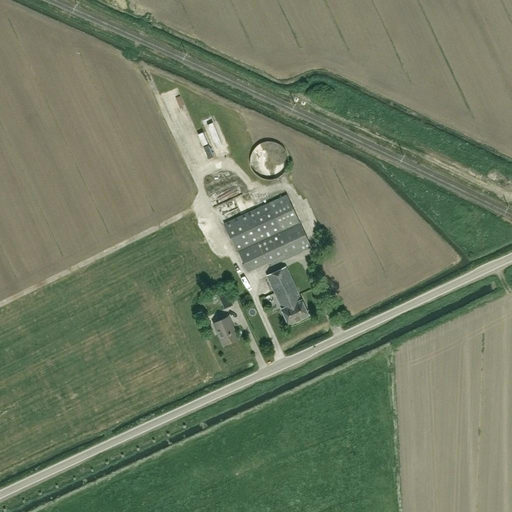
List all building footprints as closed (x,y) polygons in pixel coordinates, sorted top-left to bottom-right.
[(212,131),(193,136),(199,159),(218,154),(212,131)] [(261,161),(278,166),(281,154),(288,156),(292,144),(264,136),(260,150),(264,151),(261,161)] [(270,266),(310,248),(286,195),(224,224),(237,252),(238,251),(247,271),(266,262),(270,266)] [(286,267),(267,275),(282,308),(281,309),(288,325),(309,316),(301,299),(301,300),(286,267)] [(228,293),(219,297),(224,309),(233,305),(228,293)] [(223,345),(238,339),(228,317),(213,323),(223,345)]
